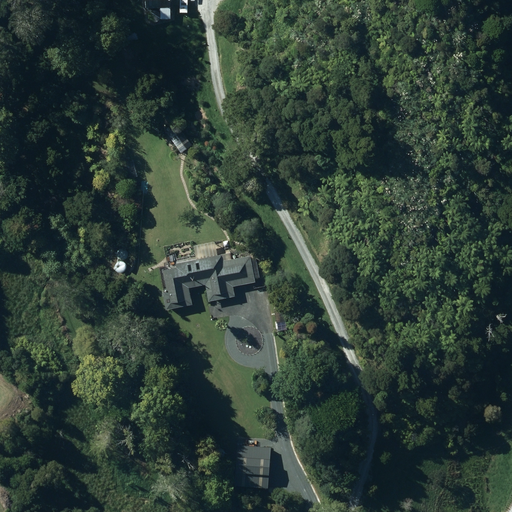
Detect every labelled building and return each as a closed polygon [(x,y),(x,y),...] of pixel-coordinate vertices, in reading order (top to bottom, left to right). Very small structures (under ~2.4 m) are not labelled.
[(175,0),(175,11),(197,13),(198,0),(195,0),(175,0)] [(140,40),(135,31),(126,35),(131,45),(140,40)] [(171,138),(183,152),(192,144),(181,130),(171,138)] [(194,305),(190,288),(207,285),(210,302),(236,297),(234,286),(256,282),(251,256),(233,260),(229,239),(195,246),(197,260),(176,264),(177,268),(164,270),(167,289),(164,289),(167,310),(194,305)] [(274,448),(238,446),(236,488),(272,491),(274,448)]
